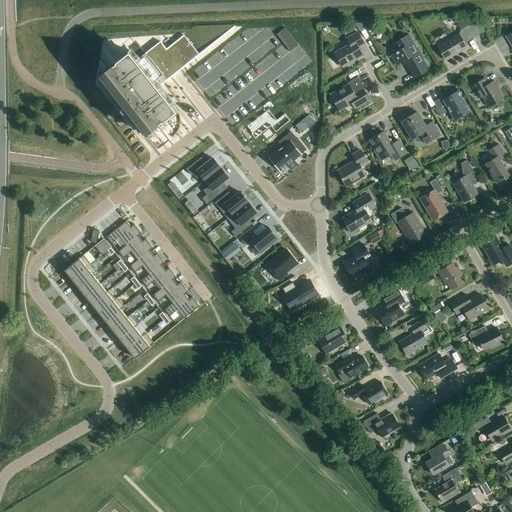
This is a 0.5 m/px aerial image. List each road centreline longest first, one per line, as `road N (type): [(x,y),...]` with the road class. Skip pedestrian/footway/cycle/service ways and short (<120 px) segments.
road 1 (residential): [(123,192),(43,256),(32,277),(108,386)]
road 2 (residential): [(139,179),(212,121),(278,201),(321,205)]
road 3 (residential): [(321,205),(329,276),(417,403)]
road 4 (residential): [(511,319),(461,231),(511,198)]
road 5 (residential): [(0,484),(99,418),(108,386)]
road 6 (residential): [(511,82),(488,53),(392,107)]
road 7 (residential): [(123,192),(206,297)]
road 8 (residential): [(392,107),(328,148),(321,205)]
